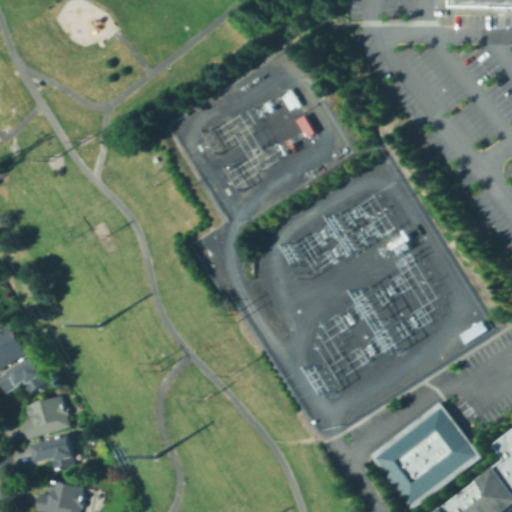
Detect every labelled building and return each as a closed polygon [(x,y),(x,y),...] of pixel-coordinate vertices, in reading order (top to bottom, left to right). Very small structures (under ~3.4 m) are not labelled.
[(294,88),(295,89),(296,89),(299,94),(302,97),(300,97),(305,104),(303,105),(304,107),(301,109),(300,107),(293,111),(284,96),(291,93),(289,90),(294,88)] [(320,133),(311,138),(300,120),(309,114),(320,133)] [(489,328),(467,341),(462,333),(483,319),(489,328)] [(31,352),(0,371),(0,332),(6,330),(13,325),(31,352)] [(51,382),(34,393),(27,383),(10,394),(0,378),(34,356),(51,382)] [(67,402),(69,409),(70,408),(72,414),(71,415),(74,426),(31,439),(26,422),(34,420),(30,405),(64,394),(67,402)] [(484,456),(415,509),(373,453),(442,400),(484,456)] [(511,448),(502,436),(511,427),(511,448)] [(72,435),(79,465),(59,470),(56,457),(37,462),(33,445),(72,435)] [(511,467),(505,458),(493,443),(502,436),(511,448),(511,467)] [(511,487),(495,465),(505,458),(511,467),(511,487)] [(511,504),(502,511),(492,511),(471,484),(495,465),(511,487),(511,504)] [(88,487),(86,495),(88,495),(87,501),(89,501),(87,508),(85,507),(84,511),(48,511),(39,510),(43,493),(51,495),(54,480),(88,487)] [(471,484),(492,511),(473,511),(459,493),(471,484)] [(473,511),(435,511),(459,493),(473,511)]
